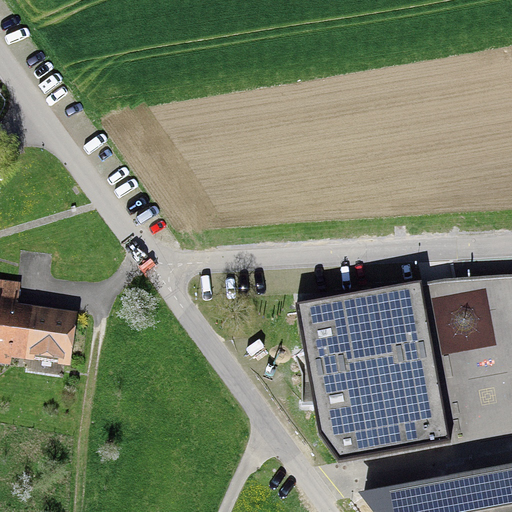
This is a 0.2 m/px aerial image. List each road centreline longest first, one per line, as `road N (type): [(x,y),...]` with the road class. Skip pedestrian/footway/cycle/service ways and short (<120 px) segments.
road 1 (residential): [(154,270),(511,245)]
road 2 (track): [(72,511),(102,307),(141,252)]
road 3 (residential): [(154,270),(273,430)]
road 4 (residential): [(42,116),(154,270)]
